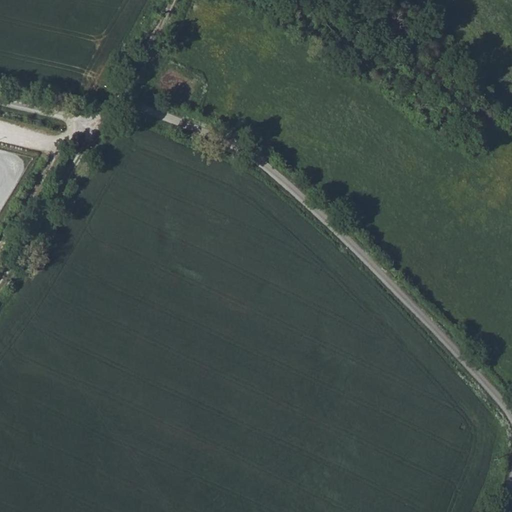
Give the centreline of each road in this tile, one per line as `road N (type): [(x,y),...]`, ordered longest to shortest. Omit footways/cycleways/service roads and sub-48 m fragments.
road 1 (unclassified): [(511,419),(287,179),(195,125),(108,107)]
road 2 (track): [(162,0),(96,130),(0,281)]
